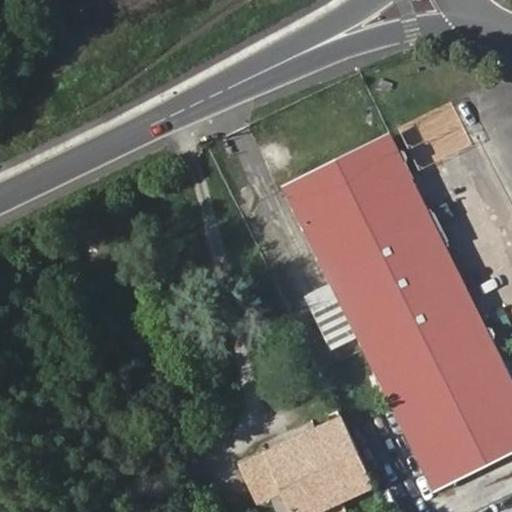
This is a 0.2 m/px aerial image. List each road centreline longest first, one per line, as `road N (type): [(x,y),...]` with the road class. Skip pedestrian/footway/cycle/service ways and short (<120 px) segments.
road 1 (unknown): [(202,125),(280,438)]
road 2 (secondary): [(232,88),(408,29),(498,28)]
road 3 (secondary): [(0,198),(232,88)]
road 4 (secondary): [(369,0),(232,88)]
